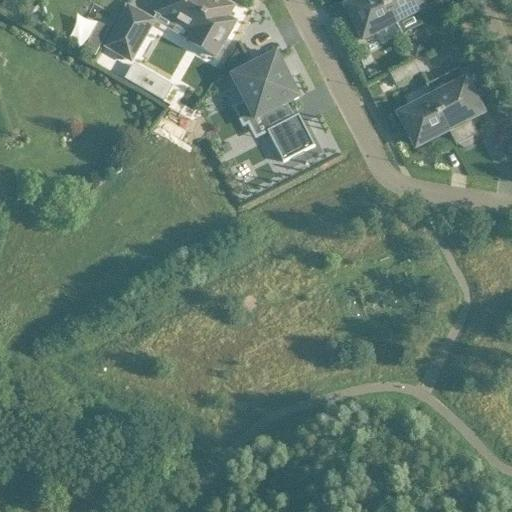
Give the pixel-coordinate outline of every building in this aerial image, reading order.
[(164,0),(157,12),(193,33),(188,42),(215,57),(235,22),(227,17),(233,7),(221,0),(164,0)] [(347,7),(346,8),(350,16),(358,31),(359,31),(363,39),(375,33),(395,23),(383,0),(349,0),(352,4),(347,7)] [(383,0),(395,23),(416,12),(427,6),(423,0),(383,0)] [(128,7),(105,47),(131,62),(155,21),(128,7)] [(89,40),(84,51),(94,57),(100,46),(89,40)] [(420,44),(410,49),(415,59),(426,54),(420,44)] [(408,50),(399,54),(404,63),(412,58),(408,50)] [(276,54),(232,77),(255,120),(262,117),(269,130),(267,131),(283,163),(315,146),(303,123),(298,126),(287,104),(299,98),(276,54)] [(425,57),(416,62),(421,72),(427,69),(427,62),(425,57)] [(396,86),(420,74),(413,61),(390,74),(396,86)] [(133,64),(124,79),(164,102),(173,86),(133,64)] [(472,146),(473,145),(474,144),(474,142),(474,141),(474,139),(473,138),(465,122),(482,113),(465,81),(432,98),(448,131),(457,146),(459,145),(460,146),(461,148),(462,148),(464,149),(465,149),(467,149),(468,149),(470,148),(471,148),(472,146)] [(418,146),(448,131),(432,98),(402,114),(406,123),(402,125),(410,139),(414,138),(418,146)]
